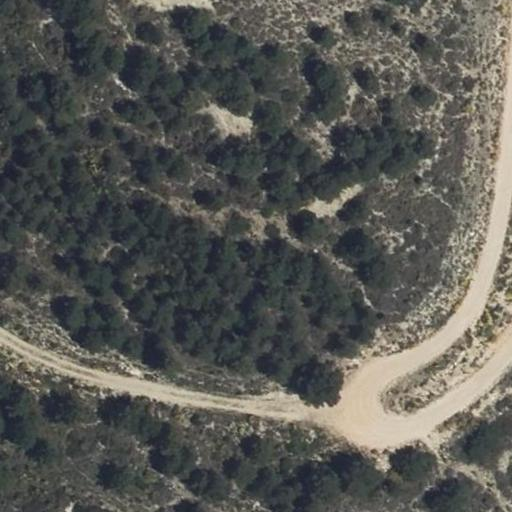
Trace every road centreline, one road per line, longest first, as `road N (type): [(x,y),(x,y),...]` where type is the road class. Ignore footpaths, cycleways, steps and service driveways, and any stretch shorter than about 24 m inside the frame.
road 1 (track): [(511,119),(496,240),(470,311),(365,401),(368,421),(387,433),(422,422),(463,396),(511,345)]
road 2 (track): [(368,421),(160,389),(45,356),(0,332)]
